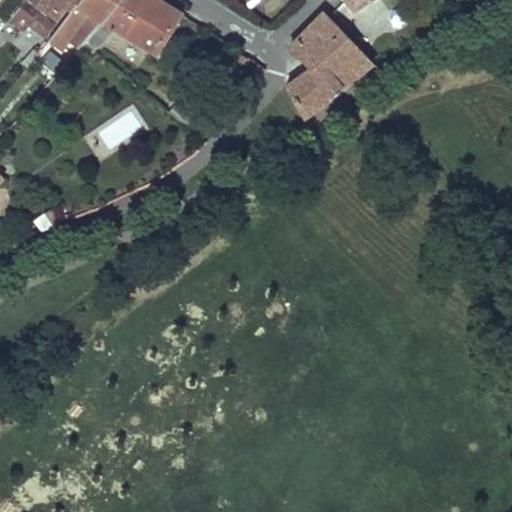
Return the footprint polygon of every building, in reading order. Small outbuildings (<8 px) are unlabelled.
[(24,0),(27,2),(13,20),(25,29),(20,36),(29,43),(38,31),(45,37),(70,5),(75,9),(49,42),(61,49),(90,12),(103,21),(87,41),(97,47),(115,28),(158,53),(182,14),(159,0),(24,0)] [(373,0),(346,0),(356,13),(373,0)] [(372,73),(379,69),(325,11),(291,44),(309,68),(287,84),(304,115),(334,94),(362,69),(372,73)] [(132,107),(97,128),(110,151),(146,130),(132,107)] [(51,208),(35,220),(43,231),(62,223),(51,208)]
